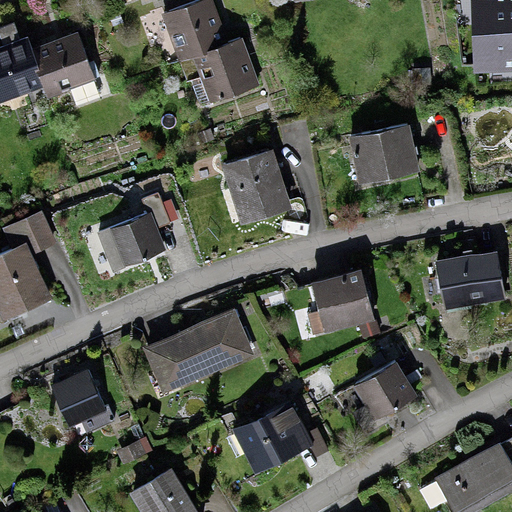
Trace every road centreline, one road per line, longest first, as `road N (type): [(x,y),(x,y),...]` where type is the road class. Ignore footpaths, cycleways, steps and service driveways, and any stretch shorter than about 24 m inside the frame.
road 1 (residential): [(0,371),(164,293),(262,258),(511,205)]
road 2 (residential): [(511,386),(293,511)]
